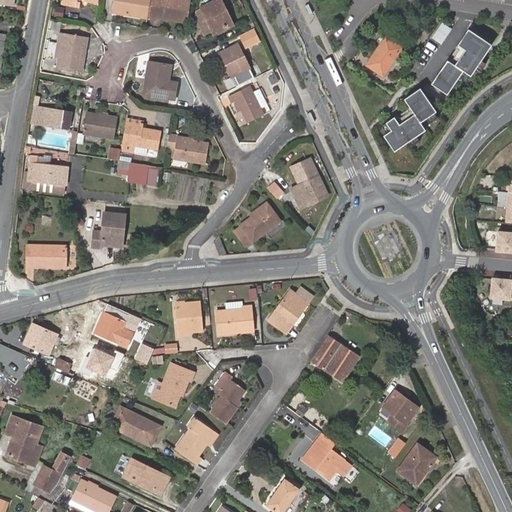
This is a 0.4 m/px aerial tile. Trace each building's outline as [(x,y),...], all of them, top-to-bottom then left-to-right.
[(83,8),(84,4),(66,0),(65,5),(83,8)] [(118,0),(116,15),(129,17),(130,13),(152,17),(155,0),(118,0)] [(155,0),(152,17),(152,18),(190,25),(194,3),(176,0),(155,0)] [(223,0),(205,9),(215,32),(232,24),(225,10),(229,9),(224,0),(223,0)] [(62,17),(63,8),(54,7),(53,16),(62,17)] [(215,32),(205,9),(200,11),(199,19),(207,36),(215,32)] [(232,24),(215,32),(217,36),(237,26),(229,9),(225,10),(232,24)] [(443,42),(452,29),(442,22),(432,36),(443,42)] [(481,71),(486,63),(481,60),(492,44),(468,29),(431,83),(447,94),(458,78),(462,82),(468,74),(471,76),(476,68),(481,71)] [(65,43),(63,58),(61,67),(85,71),(91,38),(64,33),(62,42),(65,43)] [(254,39),(258,46),(264,43),(260,36),(254,39)] [(402,48),(386,37),(366,65),(383,76),(402,48)] [(256,79),(241,46),(223,54),(227,63),(230,62),(234,69),(237,76),(240,83),(242,86),(256,79)] [(174,99),(177,81),(168,79),(170,65),(150,61),(144,94),(174,99)] [(237,102),(247,124),(265,115),(264,113),(254,92),(252,87),(230,97),(233,104),(237,102)] [(426,130),(421,122),(426,118),(430,123),(437,117),(434,113),(436,111),(419,88),(404,99),(409,107),(382,127),(387,134),(384,137),(396,152),(410,142),(413,146),(421,141),(417,136),(426,130)] [(261,89),(254,92),(264,113),(271,110),(261,89)] [(36,102),(32,119),(72,126),(74,109),(36,102)] [(117,139),(120,117),(89,112),(85,133),(117,139)] [(265,115),(247,124),(249,130),(268,121),(265,115)] [(124,150),(123,152),(137,153),(138,146),(149,148),(161,150),(165,133),(151,131),(151,135),(144,134),(145,129),(145,127),(128,124),(124,150)] [(74,153),(78,129),(75,129),(74,134),(72,133),(69,153),(74,153)] [(172,136),(170,149),(179,150),(177,159),(210,164),(213,144),(196,141),(195,144),(180,141),(181,137),(172,136)] [(149,148),(138,146),(137,153),(148,155),(149,148)] [(124,150),(112,148),(111,159),(121,161),(122,161),(123,152),(124,150)] [(137,153),(123,152),(122,161),(131,162),(135,163),(137,153)] [(319,174),(310,156),(291,165),(299,183),(319,174)] [(129,175),(131,162),(122,161),(121,161),(119,173),(129,175)] [(28,181),(66,184),(67,185),(70,166),(45,164),(29,162),(28,181)] [(135,163),(131,162),(129,175),(128,182),(147,184),(149,165),(135,163)] [(149,165),(147,184),(157,185),(160,167),(149,165)] [(328,195),(319,174),(299,183),(291,187),(301,208),(328,195)] [(65,193),(66,184),(28,181),(27,189),(65,193)] [(275,181),(268,187),(277,197),(284,191),(275,181)] [(242,227),(253,242),(280,221),(267,204),(253,215),(254,218),(242,227)] [(126,215),(105,212),(102,231),(94,230),(92,246),(101,247),(101,244),(122,247),(126,215)] [(80,216),(71,218),(74,228),(83,226),(80,216)] [(247,246),(253,242),(242,227),(236,231),(247,246)] [(511,236),(498,235),(497,254),(511,255),(511,236)] [(219,240),(214,242),(219,254),(224,252),(219,240)] [(27,245),(26,266),(66,267),(68,246),(27,245)] [(511,283),(493,282),(491,301),(510,303),(510,297),(511,296),(511,283)] [(299,293),(309,300),(313,292),(304,286),(299,293)] [(247,299),(255,299),(256,287),(247,287),(247,299)] [(270,318),(288,330),(309,300),(299,293),(291,288),(270,318)] [(224,309),(241,307),(241,305),(240,299),(223,301),(224,309)] [(203,329),(200,302),(174,304),(178,337),(186,336),(185,331),(203,329)] [(140,318),(108,303),(95,331),(127,346),(140,318)] [(245,327),(245,330),(253,329),(251,304),(241,305),(241,307),(224,309),(216,309),(218,333),(229,332),(229,329),(245,327)] [(33,323),(24,343),(49,354),(58,334),(33,323)] [(329,335),(311,361),(343,382),(360,356),(329,335)] [(144,343),(136,359),(147,364),(151,356),(155,347),(144,343)] [(56,367),(75,375),(78,366),(59,358),(56,367)] [(386,367),(395,374),(401,366),(392,359),(386,367)] [(175,408),(180,397),(182,392),(186,393),(190,384),(191,384),(194,376),(172,367),(164,386),(158,401),(175,408)] [(209,408),(228,421),(241,404),(236,401),(246,387),(231,377),(232,374),(226,369),(216,384),(219,386),(214,393),(217,396),(209,408)] [(118,391),(126,395),(133,379),(124,375),(118,391)] [(152,399),(158,401),(164,386),(159,383),(152,399)] [(396,390),(394,393),(408,403),(410,401),(396,390)] [(408,403),(394,393),(383,407),(393,414),(387,422),(401,433),(407,425),(405,423),(417,406),(410,401),(408,403)] [(115,426),(124,408),(120,406),(110,427),(138,440),(139,437),(115,426)] [(65,418),(67,413),(49,407),(47,413),(65,418)] [(162,425),(124,408),(115,426),(139,437),(138,440),(152,446),(162,425)] [(178,448),(199,462),(204,455),(200,453),(208,441),(210,438),(207,436),(214,426),(198,415),(191,425),(193,427),(178,448)] [(30,463),(37,444),(43,427),(13,416),(7,433),(14,436),(8,455),(30,463)] [(220,431),(214,426),(207,436),(210,438),(208,441),(212,443),(220,431)] [(336,442),(322,432),(303,459),(318,470),(320,468),(331,477),(335,471),(344,459),(331,449),(336,442)] [(425,453),(428,449),(418,441),(397,469),(416,483),(434,460),(425,453)] [(43,446),(37,444),(30,463),(35,465),(43,446)] [(437,456),(428,449),(425,453),(434,460),(437,456)] [(56,482),(71,457),(62,453),(53,470),(46,466),(36,484),(49,491),(56,482)] [(82,456),(78,464),(88,468),(91,460),(82,456)] [(126,476),(156,490),(163,474),(148,467),(149,464),(135,457),(126,476)] [(343,477),(351,465),(344,459),(335,471),(343,477)] [(163,474),(156,490),(163,493),(172,475),(149,464),(148,467),(163,474)] [(74,497),(104,511),(110,511),(118,496),(83,478),(74,497)] [(283,482),(298,494),(300,491),(285,479),(283,482)] [(275,493),(290,505),(298,494),(283,482),(275,493)] [(276,511),(284,511),(290,505),(275,493),(266,505),(276,511)] [(37,509),(44,499),(39,496),(32,506),(37,509)] [(92,511),(104,511),(74,497),(72,502),(92,511)] [(129,511),(134,505),(128,501),(120,511),(129,511)]
